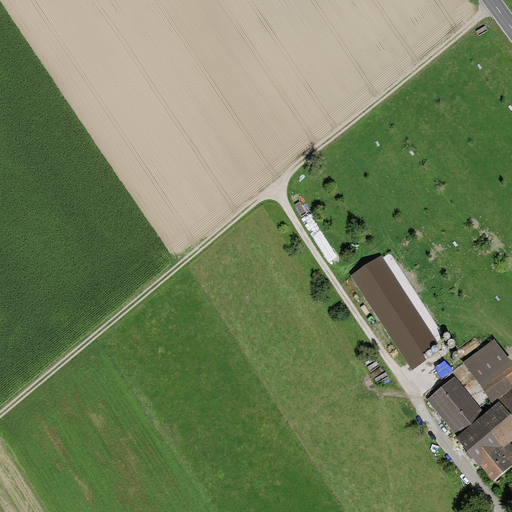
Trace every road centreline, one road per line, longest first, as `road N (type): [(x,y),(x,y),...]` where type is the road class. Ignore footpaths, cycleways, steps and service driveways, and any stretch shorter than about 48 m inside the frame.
road 1 (track): [(0,409),(494,5)]
road 2 (track): [(268,186),(478,483)]
